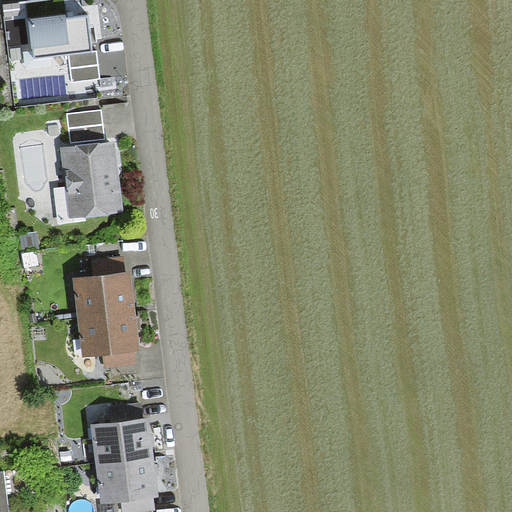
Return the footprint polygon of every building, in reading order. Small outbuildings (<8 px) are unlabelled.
[(93,54),(88,15),(30,22),(34,61),(70,57),(93,54)] [(97,53),(93,54),(70,57),(73,83),(101,80),(97,53)] [(69,115),(71,142),(104,140),(102,113),(69,115)] [(115,145),(63,151),(70,220),(123,214),(115,145)] [(79,316),(137,310),(133,276),(125,276),(123,261),(94,264),(96,279),(76,281),(79,316)] [(137,310),(79,316),(83,355),(102,353),(104,371),(137,368),(135,351),(141,350),(137,310)] [(97,456),(154,449),(150,414),(141,415),(139,400),(110,404),(112,419),(92,421),(97,456)] [(154,449),(97,456),(102,495),(121,492),(123,510),(155,506),(153,489),(159,488),(154,449)] [(0,511),(9,511),(4,465),(0,465),(0,511)]
